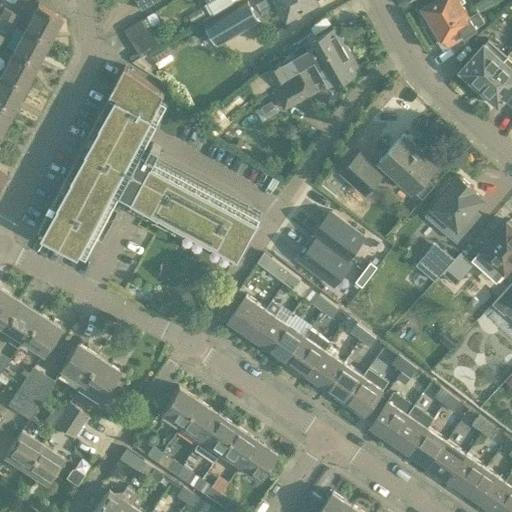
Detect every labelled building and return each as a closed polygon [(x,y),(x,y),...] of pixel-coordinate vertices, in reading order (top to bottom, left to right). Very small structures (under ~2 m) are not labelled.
[(138,0),(143,8),(159,0),(138,0)] [(206,0),(214,13),(233,2),(231,0),(206,0)] [(248,0),(247,1),(207,24),(218,45),(259,21),(257,17),(280,4),(288,19),(318,2),(317,0),(316,0),(248,0)] [(433,0),(423,6),(439,31),(434,34),(442,46),(463,32),(465,35),(476,28),(476,27),(484,21),(477,10),(476,11),(469,15),(461,2),(465,0),(433,0)] [(469,0),(476,11),(477,10),(494,0),(469,0)] [(24,28),(49,40),(61,17),(37,4),(24,28)] [(0,11),(0,15),(14,23),(18,15),(3,6),(0,11)] [(160,22),(154,12),(147,16),(153,26),(160,22)] [(325,15),(311,26),(315,33),(330,23),(325,15)] [(130,40),(147,30),(141,20),(124,30),(130,40)] [(295,72),(344,44),(334,27),(306,43),(295,50),(297,55),(288,60),(289,61),(265,74),(271,85),(295,72)] [(12,51),(36,64),(49,40),(24,28),(12,51)] [(147,30),(130,40),(139,54),(157,43),(149,29),(148,30),(147,30)] [(480,86),(503,60),(503,59),(485,42),(484,42),(461,69),(462,71),(460,73),(470,82),(472,79),(473,81),(479,86),(480,86)] [(297,76),(274,89),(285,109),(319,90),(315,84),(325,78),(331,88),(352,77),(351,75),(359,71),(344,44),(295,72),(297,76)] [(0,73),(0,74),(24,87),(36,64),(12,51),(0,73)] [(511,105),(511,58),(507,55),(503,59),(503,60),(480,86),(487,92),(484,95),(494,104),(497,102),(499,104),(504,98),(511,105)] [(128,205),(144,214),(234,260),(260,220),(258,219),(261,212),(155,157),(160,147),(152,143),(146,152),(142,150),(164,106),(158,103),(165,87),(124,66),(38,229),(81,251),(87,254),(120,192),(132,198),(128,205)] [(0,104),(11,111),(24,87),(0,74),(0,104)] [(0,131),(11,111),(0,104),(0,131)] [(359,151),(341,171),(365,192),(383,173),(382,172),(388,166),(414,190),(415,189),(422,195),(433,184),(425,177),(442,159),(426,145),(422,150),(404,133),(375,165),(359,151)] [(440,196),(424,214),(453,241),(473,219),(467,214),(481,199),(471,190),(472,188),(459,175),(451,185),(448,182),(438,193),(440,196)] [(332,210),(313,233),(317,236),(318,235),(347,259),(347,258),(365,236),(332,210)] [(496,279),(511,261),(511,224),(507,221),(481,249),(482,249),(473,258),(496,279)] [(317,236),(299,258),(333,285),(351,261),(347,258),(347,259),(318,235),(317,236)] [(424,255),(416,263),(435,279),(455,257),(444,248),(431,261),(424,255)] [(455,282),(472,263),(460,252),(443,271),(455,282)] [(284,281),(291,271),(272,257),(265,266),(284,281)] [(371,261),(363,271),(370,276),(377,266),(371,261)] [(293,288),(300,279),(291,271),(284,281),(293,288)] [(363,271),(355,281),(362,286),(370,276),(363,271)] [(511,279),(491,302),(503,314),(511,304),(511,279)] [(323,310),(329,301),(310,286),(303,295),(323,310)] [(0,329),(2,327),(19,300),(0,287),(0,329)] [(250,332),(267,307),(247,293),(230,318),(250,332)] [(267,307),(250,332),(269,345),(286,320),(276,313),(281,305),(272,299),(267,307)] [(21,340),(22,340),(39,313),(19,300),(2,327),(12,334),(8,341),(17,347),(21,340)] [(329,301),(323,310),(331,316),(338,308),(329,301)] [(39,313),(22,340),(43,354),(60,327),(39,313)] [(289,358),(306,333),(305,333),(286,320),(269,345),(289,358)] [(360,338),(366,330),(357,323),(351,330),(360,338)] [(306,333),(289,358),(308,372),(326,347),(329,341),(309,326),(305,333),(306,333)] [(366,330),(360,338),(369,345),(375,337),(366,330)] [(81,383),(98,357),(78,343),(60,370),(80,382),(81,383)] [(328,385),(345,360),(326,347),(308,372),(328,385)] [(392,362),(401,370),(408,360),(399,353),(392,362)] [(119,370),(98,357),(81,383),(80,382),(76,389),(97,402),(101,396),(119,370)] [(345,360),(328,385),(347,398),(364,373),(345,360)] [(418,367),(408,360),(401,370),(396,376),(406,383),(418,367)] [(364,373),(347,398),(367,412),(384,386),(388,380),(369,366),(364,373)] [(31,393),(44,373),(33,367),(20,386),(31,393)] [(42,400),(55,381),(44,373),(31,393),(42,400)] [(180,424),(198,398),(179,385),(160,410),(180,424)] [(434,395),(444,403),(452,393),(441,385),(434,395)] [(19,412),(31,393),(20,386),(8,405),(19,412)] [(392,437),(415,404),(395,390),(390,398),(372,423),(392,437)] [(30,419),(42,400),(31,393),(19,412),(30,419)] [(453,410),(461,400),(452,393),(444,403),(453,410)] [(200,438),(218,412),(198,398),(180,424),(200,438)] [(62,413),(81,425),(88,414),(69,402),(62,413)] [(392,437),(411,450),(429,425),(434,417),(415,404),(392,437)] [(212,461),(219,452),(237,426),(218,412),(200,438),(194,448),(212,461)] [(74,436),(81,425),(62,413),(55,424),(74,436)] [(482,431),(488,422),(479,415),(472,423),(482,431)] [(491,437),(497,429),(488,422),(482,431),(491,437)] [(431,464),(449,439),(429,425),(411,450),(431,464)] [(239,465),(256,439),(237,426),(219,452),(239,465)] [(25,469),(42,443),(22,430),(4,455),(25,469)] [(131,443),(137,447),(142,441),(135,436),(131,443)] [(256,439),(239,465),(258,479),(276,454),(256,439)] [(450,477),(468,452),(449,439),(431,464),(450,477)] [(46,482),(63,457),(42,443),(25,469),(46,482)] [(153,444),(146,453),(156,460),(162,451),(153,444)] [(470,491),(487,465),(468,452),(450,477),(470,491)] [(146,474),(152,465),(143,458),(137,468),(146,474)] [(176,474),(182,465),(172,458),(166,467),(176,474)] [(156,481),(162,471),(152,465),(146,474),(156,481)] [(176,474),(186,481),(192,472),(182,465),(176,474)] [(489,504),(507,479),(506,478),(487,465),(470,491),(489,504)] [(65,479),(76,487),(83,475),(75,470),(71,470),(65,479)] [(511,471),(506,478),(507,479),(489,504),(500,511),(510,511),(511,510),(511,471)] [(215,500),(221,492),(211,485),(205,493),(215,500)] [(121,511),(135,492),(126,486),(120,495),(108,487),(91,511),(121,511)] [(185,501),(191,492),(182,486),(176,495),(185,501)] [(312,491),(297,511),(312,511),(322,498),(312,491)] [(326,500),(318,511),(347,511),(353,504),(333,491),(326,500)] [(121,511),(144,511),(138,507),(144,498),(135,492),(121,511)] [(191,492),(185,501),(196,508),(202,499),(191,492)] [(215,500),(225,507),(230,498),(221,492),(215,500)]
